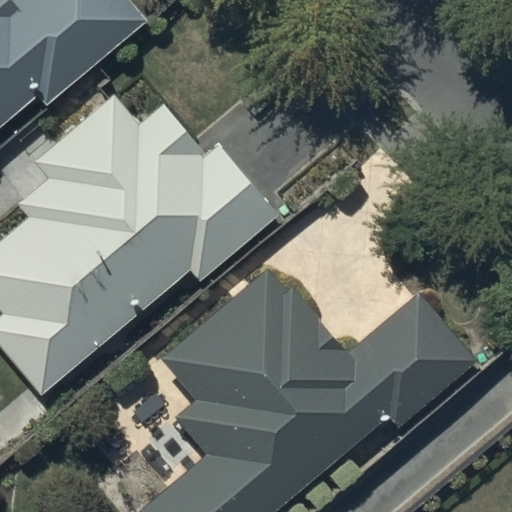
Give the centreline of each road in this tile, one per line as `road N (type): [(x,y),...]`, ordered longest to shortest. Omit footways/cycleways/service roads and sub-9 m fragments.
road 1 (residential): [(362,511),(511,386)]
road 2 (residential): [(407,0),(511,117)]
